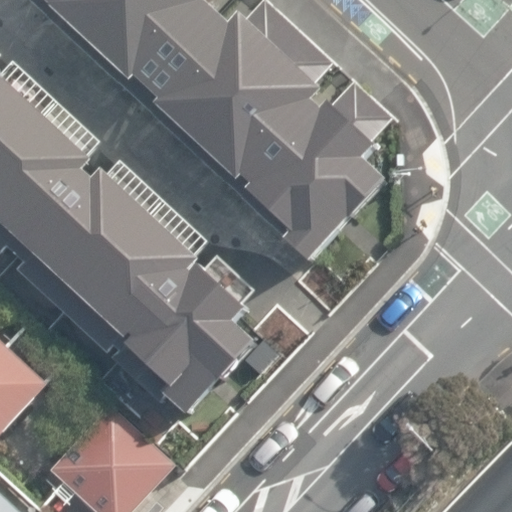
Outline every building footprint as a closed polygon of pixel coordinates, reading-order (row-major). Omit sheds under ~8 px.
[(52,0),(133,76),(138,71),(162,92),(158,98),(241,175),(246,170),(255,178),(249,184),(294,226),(287,233),(314,256),(352,211),(355,213),(390,173),(364,151),(397,114),(358,78),(337,100),(332,95),(324,104),(314,95),(326,83),(321,78),(338,60),(272,0),(265,0),(251,15),(243,8),(234,18),(215,0),(52,0)] [(5,70),(0,65),(0,249),(3,252),(10,245),(27,260),(20,267),(109,350),(116,343),(122,349),(115,356),(163,404),(171,394),(192,412),(258,335),(237,315),(250,302),(247,300),(258,289),(219,253),(211,262),(200,252),(213,239),(124,156),(117,163),(99,146),(105,139),(17,57),(5,70)] [(88,403),(0,322),(0,454),(23,475),(88,403)] [(119,413),(55,483),(86,511),(149,511),(185,473),(119,413)] [(0,511),(29,511),(0,485),(0,511)]
